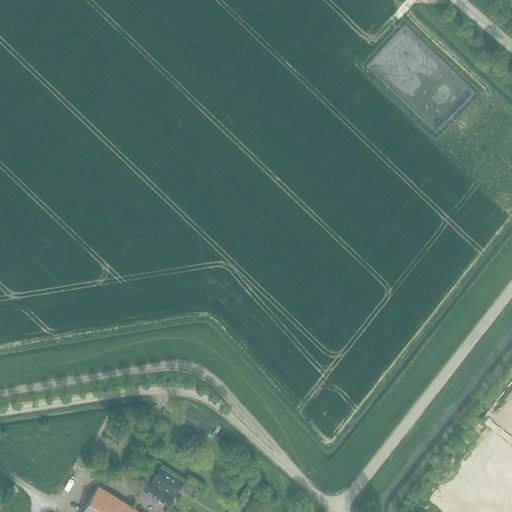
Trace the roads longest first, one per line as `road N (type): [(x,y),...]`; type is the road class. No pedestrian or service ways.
road 1 (unclassified): [(293,470),(222,388),(186,366),(0,393)]
road 2 (unclassified): [(293,470),(209,401),(180,391),(0,412)]
road 3 (unclassified): [(511,288),(338,511)]
